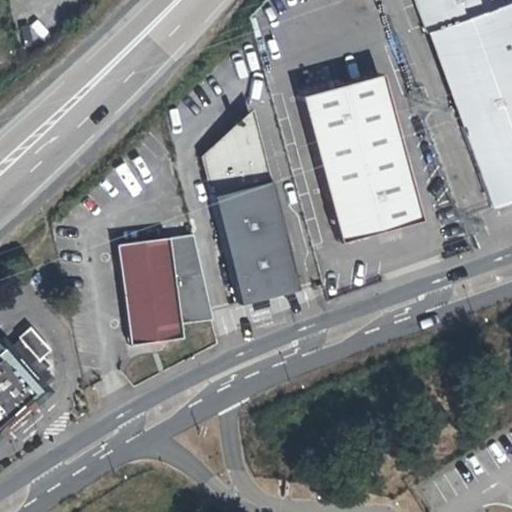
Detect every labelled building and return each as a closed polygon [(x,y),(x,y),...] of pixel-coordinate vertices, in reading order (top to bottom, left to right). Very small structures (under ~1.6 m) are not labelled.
[(511,196),(511,0),(399,0),(413,36),(434,29),(467,122),(446,129),(464,177),(476,209),(511,196)] [(467,122),(434,29),(413,36),(446,129),(467,122)] [(383,73),(302,94),(342,240),(422,219),(383,73)] [(260,132),(233,120),(201,150),(240,294),(299,279),(260,132)] [(152,238),(101,247),(120,348),(171,339),(168,326),(201,320),(191,272),(159,278),(152,238)] [(7,337),(9,339),(28,360),(32,356),(32,355),(39,349),(18,327),(7,337)] [(0,423),(34,393),(32,390),(45,378),(36,369),(41,365),(32,356),(28,360),(9,339),(0,346),(0,423)]
